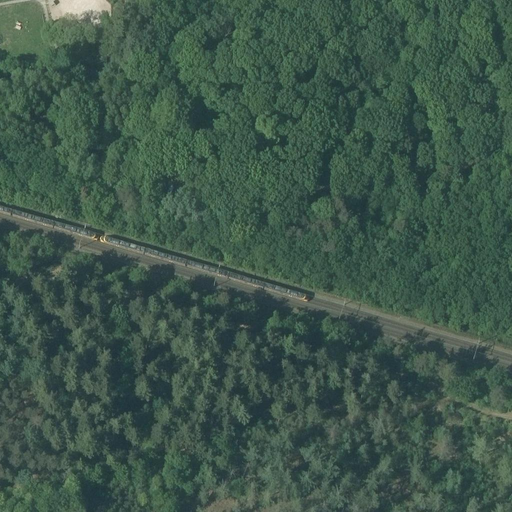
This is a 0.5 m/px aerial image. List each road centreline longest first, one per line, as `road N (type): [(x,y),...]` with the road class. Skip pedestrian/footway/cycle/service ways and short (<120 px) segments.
road 1 (track): [(511,164),(242,220),(230,153),(181,135),(163,0)]
road 2 (track): [(511,124),(494,0)]
